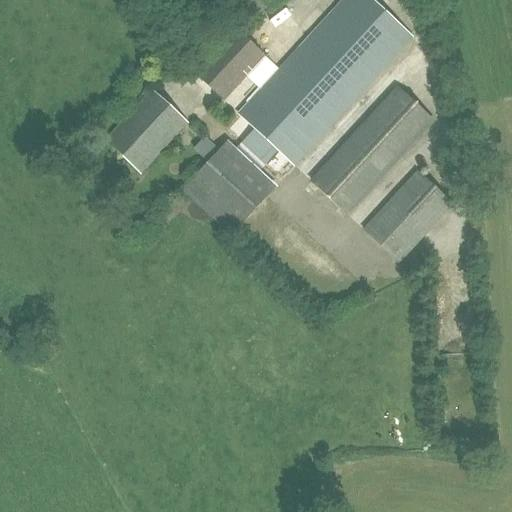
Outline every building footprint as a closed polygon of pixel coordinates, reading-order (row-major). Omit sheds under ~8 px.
[(294,165),(412,38),(371,0),(343,0),(238,113),(294,165)] [(223,100),(264,56),(234,29),(194,73),(223,100)] [(346,214),(432,121),(396,88),(310,181),(346,214)] [(142,174),(188,124),(150,89),(104,139),(142,174)] [(230,235),(266,197),(218,152),(183,190),(230,235)] [(399,262),(452,205),(417,172),(364,230),(399,262)] [(418,417),(420,447),(429,446),(427,416),(418,417)]
